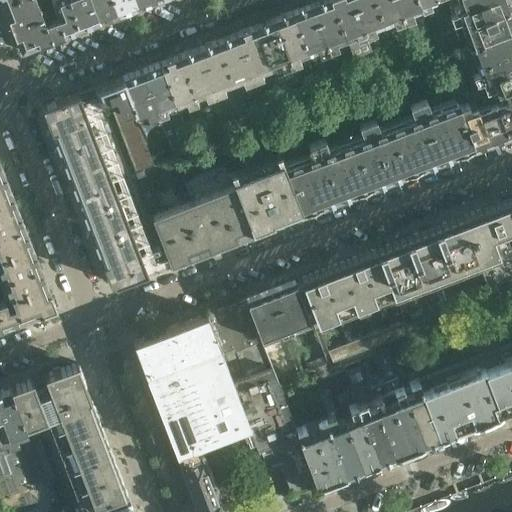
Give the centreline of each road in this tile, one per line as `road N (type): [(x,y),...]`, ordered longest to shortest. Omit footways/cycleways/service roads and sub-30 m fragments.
road 1 (residential): [(94,326),(511,172)]
road 2 (residential): [(257,0),(8,92)]
road 3 (residential): [(94,326),(8,92)]
road 4 (residential): [(511,431),(309,511)]
road 5 (residential): [(157,511),(94,326)]
